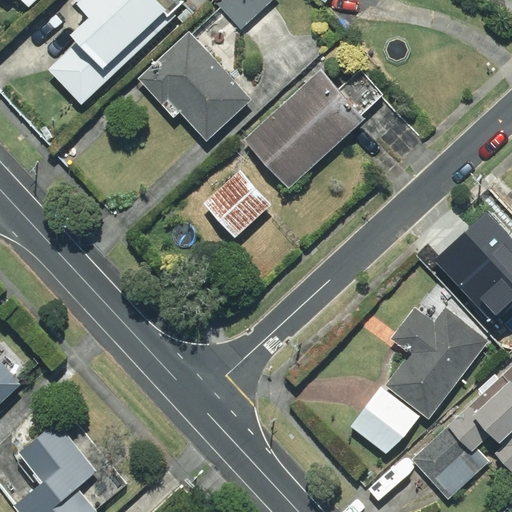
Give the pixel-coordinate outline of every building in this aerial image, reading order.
[(0,0),(0,6),(18,24),(40,0),(0,0)] [(74,0),(94,21),(44,69),(78,103),(169,16),(153,0),(74,0)] [(220,0),(215,5),(234,29),(270,0),(220,0)] [(138,82),(204,142),(247,94),(182,34),(138,82)] [(321,74),(247,142),(290,188),(364,120),(321,74)] [(232,235),(266,205),(239,176),(206,207),(232,235)] [(511,226),(493,206),(440,257),(493,312),(511,293),(511,226)] [(435,327),(412,309),(389,338),(408,353),(383,385),(425,418),(485,344),(446,313),(435,327)] [(0,401),(18,385),(0,365),(0,401)] [(511,365),(414,459),(464,511),(468,511),(511,470),(511,365)] [(416,417),(380,388),(350,426),(387,454),(416,417)] [(95,511),(97,511),(78,486),(96,472),(57,420),(20,448),(46,481),(12,507),(15,511),(95,511)] [(410,471),(393,452),(379,465),(396,484),(410,471)]
